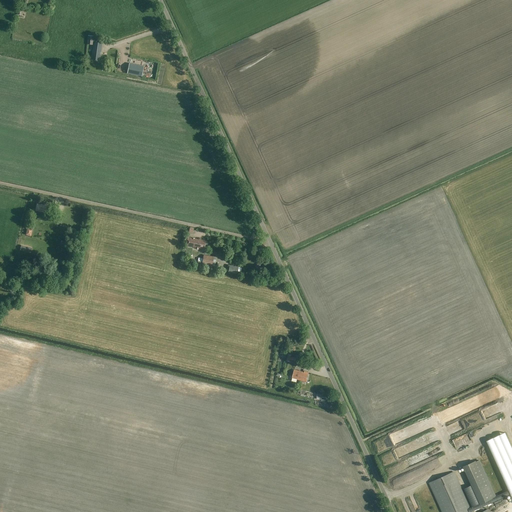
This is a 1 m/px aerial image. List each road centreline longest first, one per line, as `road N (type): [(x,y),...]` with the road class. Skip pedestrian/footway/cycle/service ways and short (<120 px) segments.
road 1 (unclassified): [(394,511),(160,0)]
road 2 (track): [(0,183),(269,241)]
